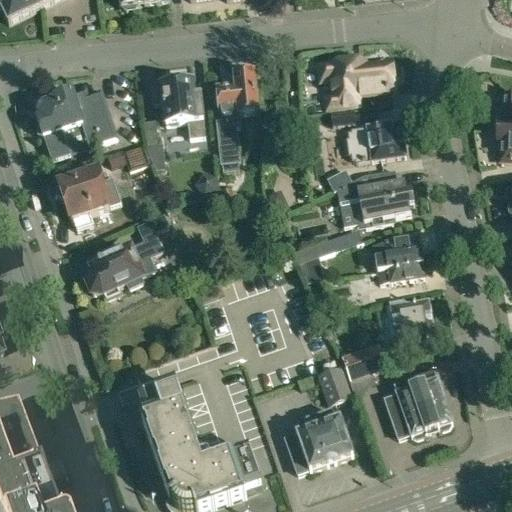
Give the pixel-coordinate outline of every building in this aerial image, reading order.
[(0,0),(0,14),(1,13),(9,30),(68,0),(0,0)] [(162,7),(172,6),(171,0),(120,0),(121,12),(123,12),(127,16),(136,15),(139,10),(162,8),(162,7)] [(393,95),(392,86),(394,85),(396,83),(398,82),(400,80),(400,79),(400,78),(400,76),(400,75),(399,74),(399,73),(398,71),(397,70),(395,70),(394,69),(393,69),(391,69),(391,68),(364,70),(364,65),(319,70),(321,86),(332,85),(334,101),(325,101),(327,115),(358,112),(357,99),(393,95)] [(224,178),(240,176),(239,169),(241,169),(237,134),(242,133),(241,120),(258,119),(255,81),(251,80),(248,79),(241,79),(238,83),(236,83),(236,86),(229,87),(229,93),(219,94),(222,117),(223,117),(224,126),(216,127),(221,171),(223,171),(224,178)] [(189,129),(190,140),(190,145),(206,143),(204,127),(205,126),(202,100),(195,101),(193,89),(179,90),(175,87),(165,89),(162,93),(161,93),(151,95),(153,111),(164,110),(166,132),(189,129)] [(90,155),(118,145),(103,96),(89,101),(87,95),(73,99),(73,98),(55,104),(56,107),(44,111),(39,119),(42,125),(38,126),(36,131),(39,141),(44,144),(45,144),(53,167),(71,161),(71,160),(90,154),(90,155)] [(511,100),(504,100),(503,125),(499,125),(498,150),(502,150),(501,167),(511,167),(511,100)] [(332,131),(355,128),(353,116),(331,119),(332,131)] [(372,168),(373,167),(406,163),(402,127),(400,127),(391,128),(390,124),(374,126),(375,131),(367,132),(367,134),(350,136),(351,138),(349,139),(349,145),(348,145),(349,161),(352,161),(353,167),(356,167),(357,168),(372,167),(372,168)] [(130,177),(151,170),(144,150),(124,157),(130,177)] [(127,169),(123,157),(108,162),(112,174),(119,171),(127,169)] [(344,233),(365,229),(365,234),(393,229),(392,224),(412,220),(410,211),(415,210),(412,195),(407,196),(405,186),(398,188),(396,176),(364,181),(334,197),(334,198),(337,196),(344,233)] [(105,178),(99,180),(98,177),(60,190),(60,192),(58,197),(60,203),(65,205),(73,228),(75,227),(78,237),(94,233),(91,222),(111,215),(110,213),(120,210),(112,186),(108,187),(105,178)] [(206,200),(217,195),(216,183),(204,180),(198,190),(206,200)] [(335,195),(350,188),(346,180),(332,187),(335,195)] [(224,213),(234,212),(232,194),(221,195),(224,213)] [(280,195),(268,200),(274,213),(286,207),(280,195)] [(168,232),(164,223),(163,222),(138,233),(146,249),(131,256),(129,252),(123,254),(125,257),(107,266),(92,273),(95,280),(93,281),(88,289),(93,300),(102,301),(104,300),(107,305),(121,299),(118,294),(127,289),(130,295),(143,288),(141,283),(155,277),(149,263),(163,257),(155,240),(169,233),(168,232)] [(360,235),(294,258),(298,271),(367,248),(367,246),(362,248),(360,235)] [(406,260),(421,258),(419,244),(373,250),(378,279),(398,276),(398,269),(407,268),(406,260)] [(362,292),(379,290),(390,288),(390,289),(425,284),(423,270),(424,270),(421,257),(421,258),(406,260),(407,268),(398,269),(398,276),(378,279),(360,281),(362,292)] [(220,285),(198,292),(204,309),(226,301),(220,285)] [(390,310),(396,345),(434,339),(428,306),(406,309),(403,307),(390,310)] [(373,378),(385,374),(377,351),(342,363),(353,395),(376,387),(373,378)] [(341,374),(318,382),(329,413),(352,404),(341,374)] [(453,429),(438,385),(436,386),(432,376),(416,382),(420,392),(415,393),(412,387),(395,393),(397,399),(396,399),(397,401),(385,405),(399,445),(411,441),(412,443),(414,443),(414,444),(417,445),(424,443),(426,439),(440,435),(443,437),(450,434),(451,431),(451,430),(453,429)] [(312,381),(298,386),(301,395),(315,390),(312,381)] [(219,511),(247,503),(245,498),(261,492),(249,456),(214,468),(212,465),(203,461),(200,462),(192,440),(194,439),(192,433),(190,432),(176,393),(140,405),(147,424),(142,426),(170,506),(170,508),(172,507),(173,509),(175,511),(219,511)] [(52,511),(16,413),(0,416),(0,511),(52,511)] [(286,445),(298,480),(310,477),(310,478),(354,463),(341,425),(335,427),(332,418),(294,431),(297,440),(297,441),(286,445)]
